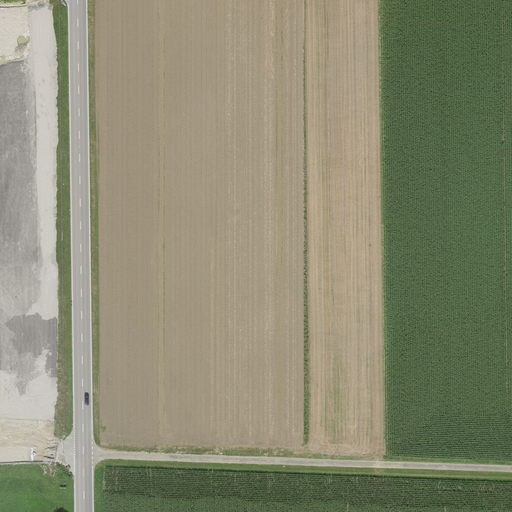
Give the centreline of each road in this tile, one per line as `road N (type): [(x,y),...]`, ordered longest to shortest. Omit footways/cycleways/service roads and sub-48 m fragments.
road 1 (secondary): [(83,511),(78,0)]
road 2 (track): [(511,470),(82,456)]
